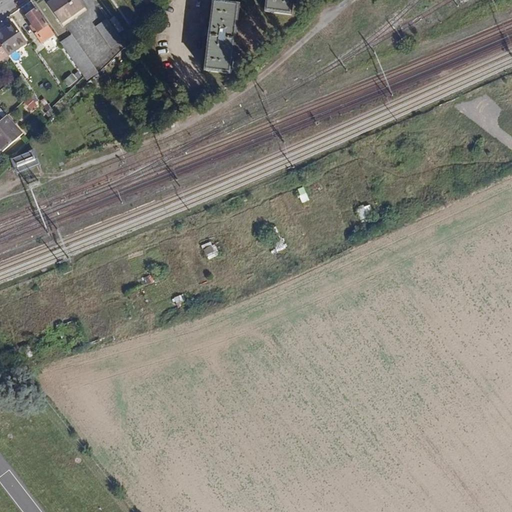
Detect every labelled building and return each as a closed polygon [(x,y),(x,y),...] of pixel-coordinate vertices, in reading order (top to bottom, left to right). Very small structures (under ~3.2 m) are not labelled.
[(83,6),(79,0),(51,0),(47,3),(60,22),(83,6)] [(292,0),(267,0),(266,11),(290,14),(292,0)] [(238,5),(214,2),(205,70),(230,73),(238,5)] [(83,6),(60,22),(63,26),(86,10),(83,6)] [(54,33),(37,9),(27,16),(32,24),(29,25),(36,34),(41,42),(54,33)] [(121,27),(114,16),(108,20),(115,31),(121,27)] [(108,20),(107,19),(97,27),(111,46),(122,40),(115,31),(108,20)] [(0,42),(1,44),(8,55),(25,42),(18,32),(11,23),(0,30),(0,42)] [(84,76),(92,68),(69,35),(60,42),(84,76)] [(1,44),(0,42),(0,61),(9,56),(8,55),(1,44)] [(92,68),(84,76),(86,80),(96,73),(92,68)] [(73,74),(64,80),(69,86),(78,80),(73,74)] [(40,100),(34,92),(26,98),(31,106),(40,100)] [(2,120),(0,121),(0,148),(2,151),(21,134),(6,116),(2,120)] [(39,164),(34,151),(12,159),(12,161),(17,173),(39,164)] [(402,155),(394,158),(396,163),(397,167),(405,163),(402,155)] [(311,183),(316,195),(326,191),(321,179),(311,183)] [(379,192),(375,181),(371,183),(375,194),(379,192)] [(304,187),(298,189),(303,203),(309,200),(304,187)] [(209,257),(219,252),(215,245),(206,249),(209,257)] [(56,271),(60,280),(65,278),(61,269),(56,271)] [(149,275),(143,277),(146,283),(152,281),(149,275)] [(134,308),(142,305),(140,298),(131,302),(134,308)] [(33,348),(25,351),(27,358),(35,355),(33,348)] [(10,364),(21,360),(19,356),(8,360),(10,364)]
